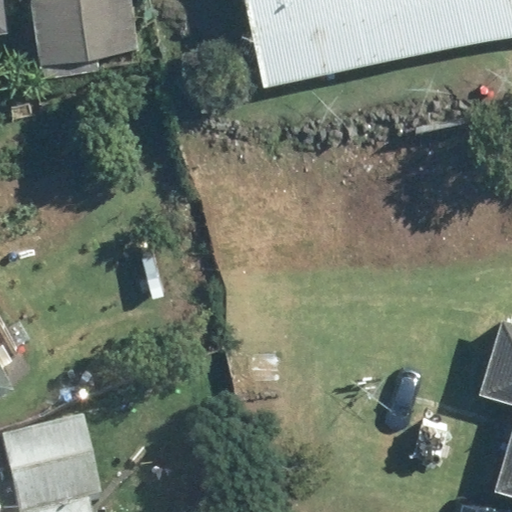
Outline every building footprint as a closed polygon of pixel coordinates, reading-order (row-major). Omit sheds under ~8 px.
[(130,0),(34,0),(41,44),(135,31),(130,0)] [(511,0),(244,0),(260,67),(511,6),(511,0)] [(511,305),(501,302),(480,376),(511,384),(511,415),(495,474),(511,478),(511,305)] [(0,368),(11,362),(0,340),(0,368)] [(81,419),(0,435),(0,437),(15,511),(28,511),(97,498),(81,419)] [(87,511),(85,503),(40,511),(87,511)]
